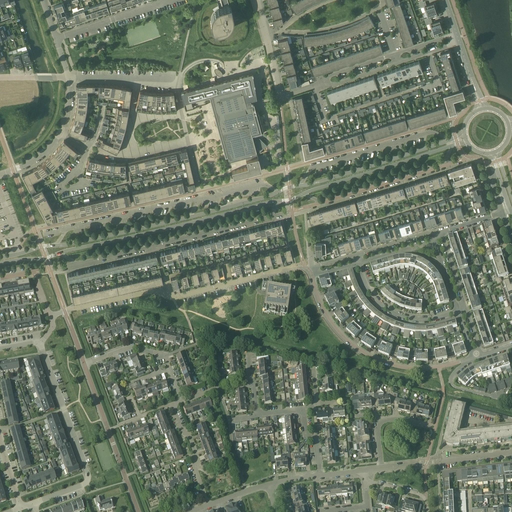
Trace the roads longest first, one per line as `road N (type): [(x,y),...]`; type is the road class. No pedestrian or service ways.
road 1 (residential): [(64,311),(154,290),(172,297),(295,266)]
road 2 (residential): [(60,253),(76,264),(155,246),(272,216),(276,201)]
road 3 (tertiary): [(60,253),(276,201)]
road 4 (residential): [(311,273),(332,323),(364,352),(410,367),(466,360)]
road 5 (residential): [(451,139),(431,132),(316,166),(300,185)]
road 6 (tertiary): [(451,139),(300,185)]
road 7 (residential): [(138,511),(84,364)]
road 8 (tertiary): [(304,193),(452,145)]
road 9 (residential): [(198,201),(74,227),(55,245)]
road 10 (residential): [(87,482),(40,342)]
road 11 (residential): [(304,193),(320,202),(442,167)]
road 12 (tertiary): [(190,217),(55,245)]
road 13 (residential): [(381,468),(511,453)]
road 14 (residential): [(358,262),(372,295),(392,312),(430,319),(458,311)]
road 15 (residential): [(172,0),(55,39)]
